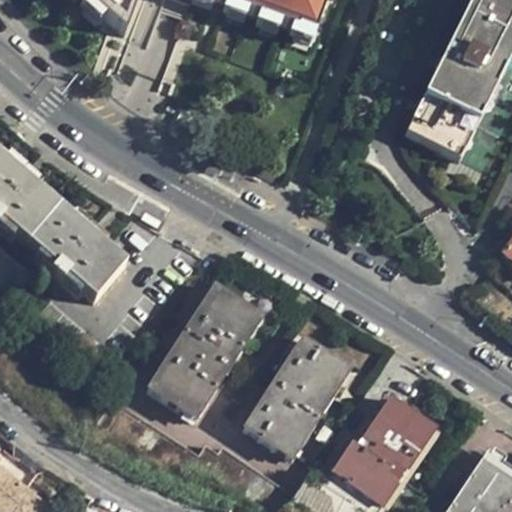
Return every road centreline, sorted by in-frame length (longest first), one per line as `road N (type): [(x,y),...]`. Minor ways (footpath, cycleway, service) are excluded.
road 1 (tertiary): [(0,57),(107,146),(273,241)]
road 2 (tertiary): [(273,241),(511,390)]
road 3 (residential): [(273,241),(368,0)]
road 4 (residential): [(0,409),(63,462),(161,511)]
